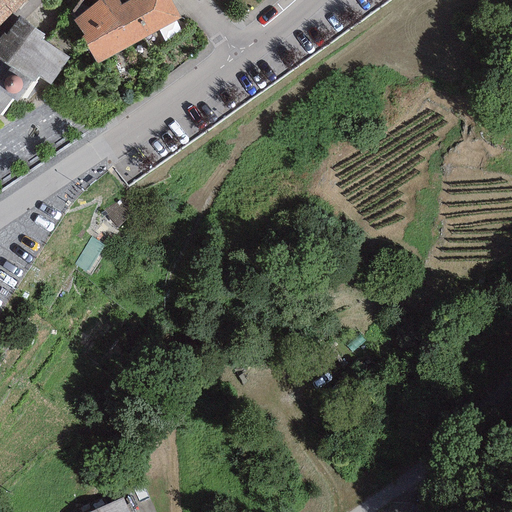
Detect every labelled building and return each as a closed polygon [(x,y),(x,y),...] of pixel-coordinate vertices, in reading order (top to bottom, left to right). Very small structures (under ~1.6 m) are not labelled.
[(0,0),(0,26),(14,12),(15,14),(27,0),(0,0)] [(65,0),(63,3),(75,15),(90,0),(65,0)] [(81,37),(98,64),(132,44),(100,0),(73,21),(84,35),(81,37)] [(100,0),(132,44),(181,18),(170,0),(130,0),(121,5),(118,0),(100,0)] [(0,114),(12,99),(17,102),(32,82),(34,83),(37,77),(51,85),(70,58),(41,40),(45,36),(20,17),(6,35),(4,34),(0,38),(0,114)] [(128,511),(122,498),(91,511),(128,511)]
